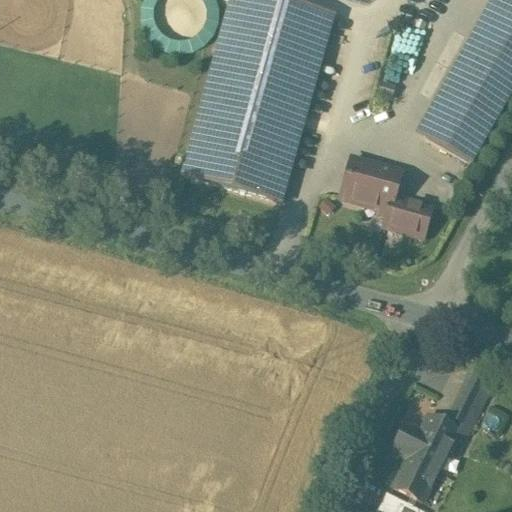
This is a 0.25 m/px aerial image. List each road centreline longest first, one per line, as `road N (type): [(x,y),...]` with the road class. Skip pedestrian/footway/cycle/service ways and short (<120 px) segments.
road 1 (residential): [(0,201),(428,319)]
road 2 (residential): [(334,511),(397,368),(428,319)]
road 3 (unclassified): [(428,319),(511,170)]
